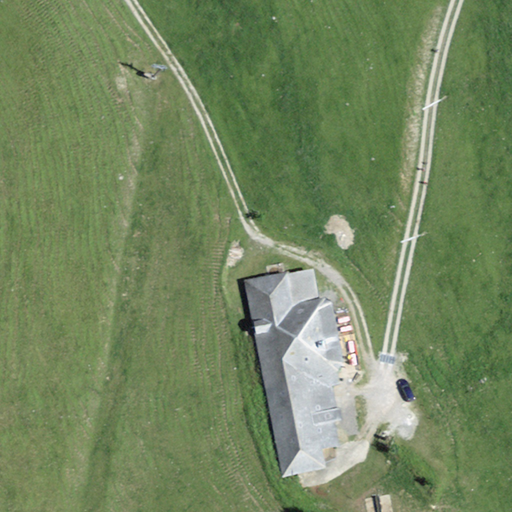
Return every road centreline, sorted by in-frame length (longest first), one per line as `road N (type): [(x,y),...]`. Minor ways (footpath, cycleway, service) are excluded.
road 1 (track): [(128,0),(172,65),(244,218),(270,246),(324,266),(356,307),(381,393)]
road 2 (track): [(455,0),(432,57),(381,393)]
